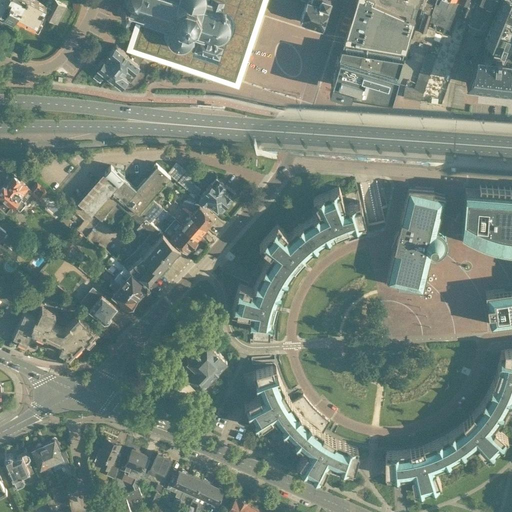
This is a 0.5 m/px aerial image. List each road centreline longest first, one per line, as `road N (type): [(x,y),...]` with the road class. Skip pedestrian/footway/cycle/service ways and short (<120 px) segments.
road 1 (unclassified): [(399,170),(386,234),(333,254),(298,294),(290,345),(308,391),(336,418),(374,431),(422,425),(463,394),(483,336),(511,332)]
road 2 (primary): [(511,149),(152,122)]
road 3 (tertiary): [(340,506),(77,392)]
road 4 (unclassified): [(77,392),(111,366),(207,259)]
road 5 (primary): [(152,122),(122,111),(0,101)]
road 6 (primary): [(0,126),(152,122)]
road 7 (residential): [(97,0),(78,38),(46,69),(0,58)]
road 8 (residential): [(207,259),(287,162)]
